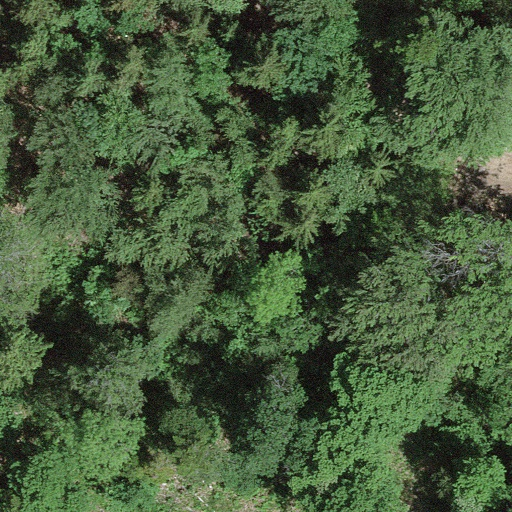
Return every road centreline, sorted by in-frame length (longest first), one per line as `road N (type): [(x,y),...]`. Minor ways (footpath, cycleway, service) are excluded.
road 1 (track): [(511,161),(428,115),(291,0)]
road 2 (track): [(511,109),(438,0)]
